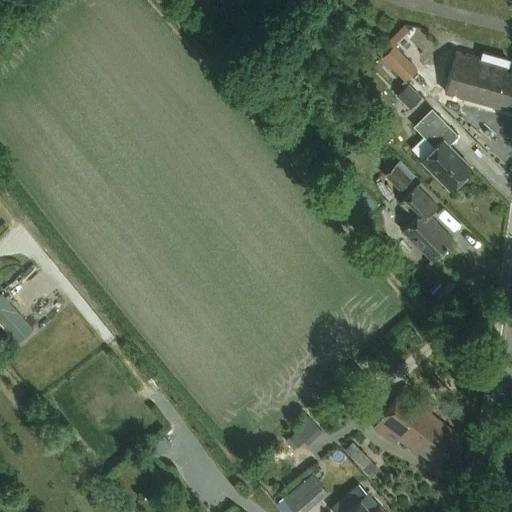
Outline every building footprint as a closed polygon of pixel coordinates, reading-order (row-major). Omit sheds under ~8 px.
[(458,51),(447,92),(500,106),(501,100),(511,102),(511,71),(507,71),(510,58),(484,51),(482,57),(458,51)] [(463,137),(433,107),(414,125),(435,146),(423,158),(451,187),(471,167),(452,147),(463,137)] [(379,177),(395,192),(404,182),(389,167),(379,177)] [(454,238),(430,214),(438,206),(418,185),(400,203),(414,216),(402,228),(433,259),(454,238)] [(406,385),(374,428),(396,444),(400,440),(417,452),(418,451),(438,465),(456,441),(450,437),(455,430),(431,412),(435,407),(406,385)] [(307,444),(322,429),(308,415),(293,429),(295,432),(289,437),(297,445),(303,440),(307,444)] [(355,442),(349,452),(376,470),(382,461),(355,442)] [(296,511),(299,511),(328,487),(315,472),(285,498),(296,511)] [(358,483),(330,507),(334,511),(386,511),(380,504),(358,483)]
